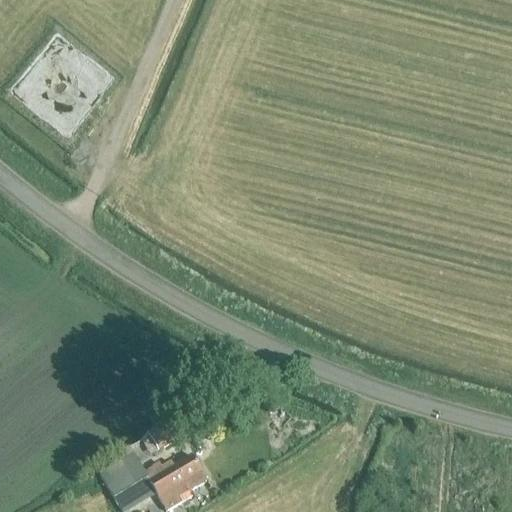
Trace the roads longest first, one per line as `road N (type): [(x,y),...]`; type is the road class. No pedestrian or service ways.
road 1 (unclassified): [(511,431),(439,417),(223,331),(0,180)]
road 2 (track): [(173,0),(91,193),(67,230)]
